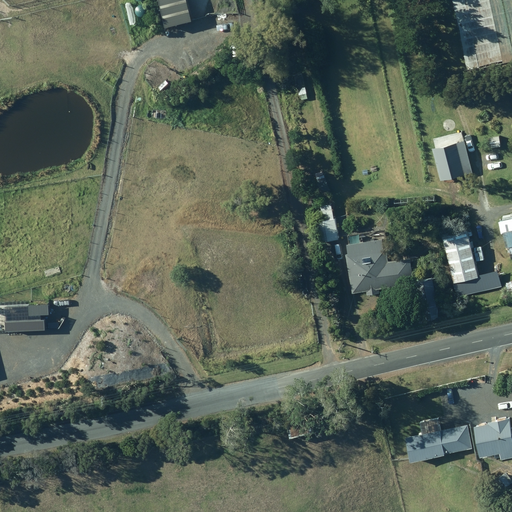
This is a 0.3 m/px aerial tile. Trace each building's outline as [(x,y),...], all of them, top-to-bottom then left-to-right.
[(215,15),(211,0),(187,0),(192,20),(215,15)] [(511,0),(454,0),(470,68),(511,58),(511,0)] [(342,250),(336,216),(314,220),(321,254),(342,250)] [(478,277),(468,231),(442,237),(451,283),(478,277)] [(385,239),(350,244),(357,290),(416,282),(412,256),(388,260),(385,239)] [(511,439),(508,414),(472,422),(477,455),(498,451),(499,457),(511,454),(511,439)] [(422,430),(403,434),(409,460),(472,446),(467,423),(442,428),(440,421),(421,425),(422,430)] [(511,481),(511,478),(506,470),(495,477),(503,488),(511,481)]
